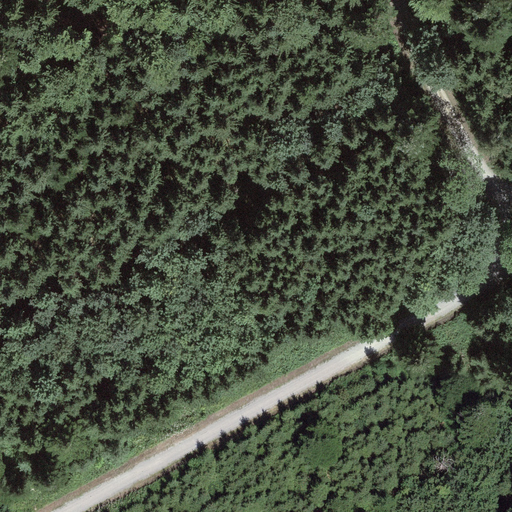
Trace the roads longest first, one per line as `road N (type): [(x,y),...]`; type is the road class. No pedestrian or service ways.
road 1 (track): [(493,185),(504,227),(497,276),(67,511)]
road 2 (track): [(395,0),(468,151),(493,185)]
